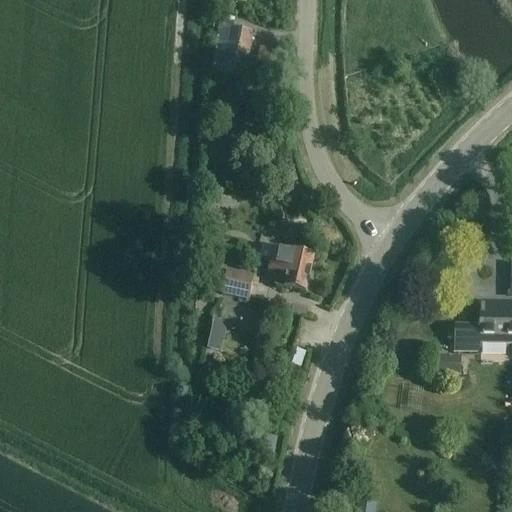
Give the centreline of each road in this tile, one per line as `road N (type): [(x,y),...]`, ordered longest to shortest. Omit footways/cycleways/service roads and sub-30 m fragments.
road 1 (secondary): [(300,511),(320,421),(389,244)]
road 2 (unclassified): [(389,244),(316,160),(306,88),(312,0)]
road 3 (secondary): [(389,244),(511,107)]
